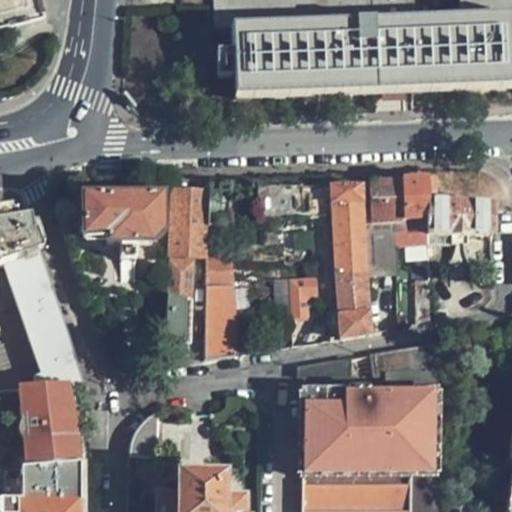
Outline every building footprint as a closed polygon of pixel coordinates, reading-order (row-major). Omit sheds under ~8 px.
[(0,0),(0,30),(48,19),(43,0),(0,0)] [(511,0),(217,0),(218,8),(219,33),(235,32),(239,101),(511,89),(511,0)] [(426,222),(426,209),(426,204),(433,204),(432,184),(424,185),(400,185),(402,223),(404,224),(426,222)] [(402,223),(400,185),(370,186),(373,224),(402,223)] [(362,223),(358,186),(321,188),(323,219),(330,219),(335,286),(339,343),(347,342),(370,338),(366,285),(362,223)] [(323,219),(321,188),(306,188),(301,189),(256,189),(257,229),(312,226),(324,224),(323,219)] [(206,219),(206,189),(161,190),(161,203),(162,242),(164,310),(164,371),(189,367),(188,268),(206,267),(206,219)] [(162,242),(161,203),(95,204),(79,202),(80,244),(107,244),(107,251),(149,251),(150,245),(158,244),(162,242)] [(493,237),(492,208),(426,209),(426,222),(427,239),(493,237)] [(0,270),(5,270),(10,268),(50,391),(59,390),(63,389),(78,388),(69,359),(59,326),(54,311),(33,248),(28,249),(24,234),(14,235),(13,226),(0,227),(0,270)] [(32,392),(50,391),(10,268),(5,270),(41,380),(35,381),(36,388),(33,389),(32,392)] [(104,289),(73,269),(79,288),(105,307),(104,289)] [(232,273),(207,274),(206,293),(233,292),(232,273)] [(312,301),(322,301),(321,287),(316,287),(315,283),(290,285),(291,312),(291,318),(312,317),(312,301)] [(290,285),(277,286),(278,313),(291,312),(290,285)] [(233,292),(206,293),(207,364),(241,359),(241,292),(233,292)] [(429,324),(428,300),(414,301),(416,326),(429,324)] [(434,373),(434,343),(422,351),(403,353),(375,359),(379,380),(384,382),(382,400),(300,399),(299,446),(298,464),(297,511),(408,511),(409,484),(429,484),(430,416),(430,390),(430,374),(434,373)] [(63,389),(59,390),(64,418),(69,418),(63,389)] [(32,392),(17,393),(20,424),(19,426),(17,428),(17,429),(16,431),(16,435),(17,438),(19,441),(20,442),(22,443),(23,473),(78,469),(77,466),(73,466),(69,444),(74,443),(69,418),(64,418),(59,390),(50,391),(32,392)] [(0,394),(0,474),(23,473),(22,443),(20,442),(19,441),(17,438),(16,435),(16,431),(17,429),(17,428),(19,426),(20,424),(17,393),(0,394)] [(156,461),(158,415),(148,421),(141,428),(134,441),(131,450),(129,460),(156,461)] [(74,443),(69,444),(73,466),(77,466),(74,443)] [(0,511),(75,511),(76,491),(95,492),(95,467),(78,469),(23,473),(0,474),(0,511)] [(239,511),(240,506),(218,505),(218,485),(185,482),(184,503),(161,503),(161,511),(239,511)]
